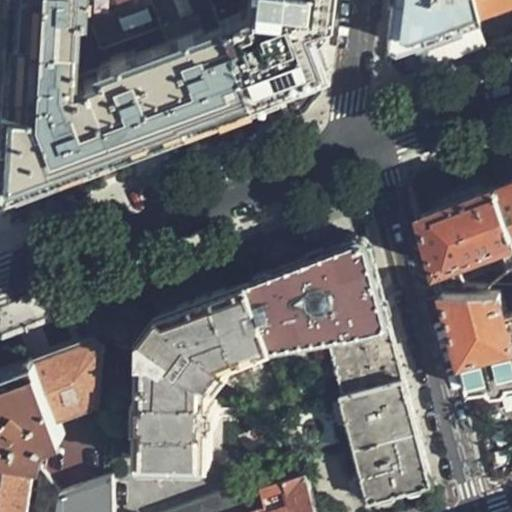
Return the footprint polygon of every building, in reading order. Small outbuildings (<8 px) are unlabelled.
[(261,128),(247,90),(211,0),(6,0),(4,53),(0,112),(0,208),(16,221),(165,164),(261,128)] [(211,0),(247,90),(295,71),(297,75),(323,65),(323,60),(311,21),(329,14),(330,0),(211,0)] [(391,0),(386,36),(395,41),(401,39),(410,35),(478,10),(475,0),(391,0)] [(475,0),(478,10),(504,0),(475,0)] [(489,42),(478,10),(410,35),(422,67),(489,42)] [(511,179),(497,185),(511,225),(511,179)] [(477,192),(424,212),(441,276),(443,283),(464,283),(458,260),(499,244),(508,268),(511,264),(511,225),(497,185),(477,192)] [(316,253),(251,279),(277,349),(330,336),(344,394),(405,376),(398,350),(369,239),(361,237),(355,238),(316,253)] [(277,349),(251,279),(199,298),(163,311),(143,339),(143,461),(214,460),(214,424),(218,423),(217,397),(214,397),(213,382),(233,366),(277,349)] [(444,289),(470,389),(489,386),(490,391),(510,389),(509,382),(511,381),(511,307),(501,309),(499,290),(444,289)] [(506,290),(499,290),(501,309),(511,307),(511,292),(506,293),(506,290)] [(0,454),(7,456),(36,460),(48,473),(53,439),(66,433),(61,416),(99,402),(103,341),(96,338),(43,357),(0,372),(0,454)] [(405,376),(344,394),(357,446),(419,430),(417,423),(405,376)] [(426,486),(433,483),(421,437),(419,430),(357,446),(364,472),(370,493),(371,500),(377,498),(380,502),(384,503),(395,499),(396,498),(397,493),(407,490),(407,492),(408,494),(414,496),(425,492),(426,489),(426,486)] [(0,511),(28,511),(36,460),(7,456),(5,467),(0,465),(0,511)] [(320,511),(309,470),(262,485),(269,505),(249,511),(320,511)] [(115,511),(115,471),(62,489),(58,511),(115,511)] [(361,496),(370,493),(364,472),(356,474),(361,496)] [(249,511),(269,505),(262,485),(243,480),(154,511),(249,511)]
